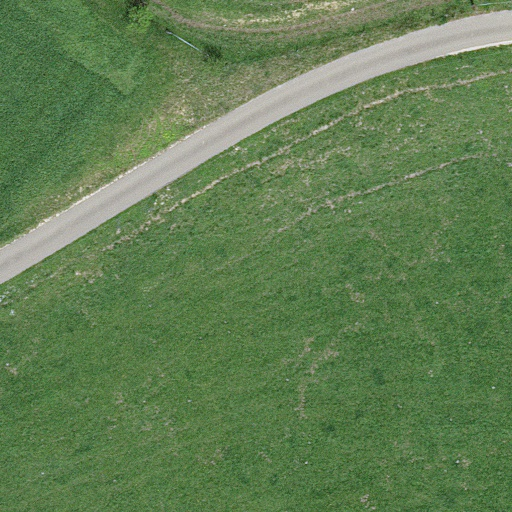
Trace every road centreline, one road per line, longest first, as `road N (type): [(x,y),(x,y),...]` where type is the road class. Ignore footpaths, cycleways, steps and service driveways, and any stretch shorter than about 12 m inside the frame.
road 1 (track): [(0,264),(343,73),(511,25)]
road 2 (track): [(149,0),(239,33),(333,22),(416,0)]
